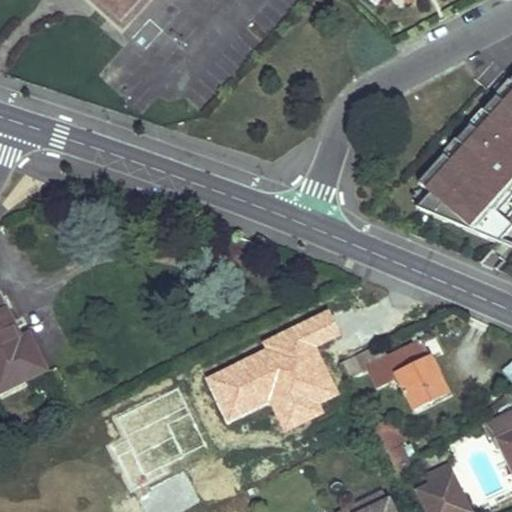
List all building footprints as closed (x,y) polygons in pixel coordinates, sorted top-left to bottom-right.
[(94,0),(124,26),(147,0),(94,0)] [(511,61),(497,78),(505,87),(511,79),(511,61)] [(511,166),(503,177),(511,185),(511,166)] [(1,294),(0,294),(0,394),(48,371),(31,336),(23,339),(1,294)] [(351,378),(371,369),(380,387),(399,377),(415,410),(438,398),(432,387),(443,383),(423,342),(390,358),(377,364),(370,350),(344,364),(344,365),(351,378)] [(304,385),(267,403),(274,416),(311,398),(351,378),(344,365),(304,385)] [(443,383),(432,387),(438,398),(448,393),(443,383)] [(395,425),(376,434),(392,469),(406,462),(412,459),(395,425)] [(511,432),(498,441),(511,467),(511,432)] [(413,478),(406,462),(392,469),(400,485),(413,478)] [(450,465),(426,476),(430,484),(453,474),(450,465)] [(418,490),(428,511),(470,511),(453,474),(430,484),(418,490)] [(390,511),(393,511),(389,502),(367,511),(390,511)]
